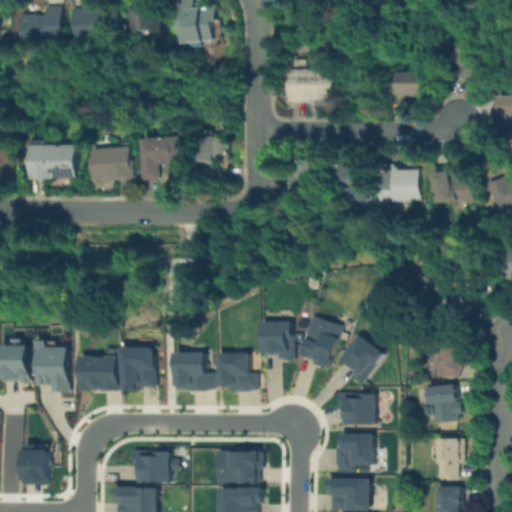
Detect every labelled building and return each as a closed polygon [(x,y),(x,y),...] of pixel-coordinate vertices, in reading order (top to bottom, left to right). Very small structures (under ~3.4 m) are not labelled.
[(143,43),(134,44),(132,3),(137,3),(137,0),(162,0),(163,2),(161,2),(163,39),(143,40),(143,43)] [(184,0),(194,0),(195,8),(216,5),(221,43),(180,48),(175,1),(184,0)] [(64,5),(64,40),(24,40),(24,16),(47,17),(47,5),(64,5)] [(120,39),(77,41),(76,10),(118,8),(120,39)] [(497,51),(475,83),(461,74),(468,64),(455,55),(470,33),(497,51)] [(511,69),(502,53),(511,47),(511,69)] [(334,71),(334,100),(291,99),(291,71),(334,71)] [(431,73),(431,99),(397,99),(397,73),(431,73)] [(511,94),(502,94),(501,117),(511,118),(511,135),(511,94)] [(230,135),(229,155),(218,155),(218,171),(201,171),(202,134),(230,135)] [(182,136),(184,168),(169,169),(169,163),(161,163),(162,179),(143,180),(141,139),(182,136)] [(0,142),(15,143),(14,182),(0,181),(0,142)] [(132,178),(95,181),(92,149),(129,145),(132,178)] [(75,147),(75,179),(32,178),(33,146),(75,147)] [(347,165),(354,173),(360,167),(378,186),(354,208),(329,182),(347,165)] [(319,168),(319,205),(290,205),(290,168),(319,168)] [(425,171),(425,201),(385,201),(385,170),(425,171)] [(481,175),(482,202),(438,203),(438,170),(462,170),(462,175),(481,175)] [(511,179),(511,210),(503,213),(495,185),(511,179)] [(454,254),(485,245),(492,268),(461,277),(454,254)] [(511,273),(502,269),(511,247),(511,273)] [(376,268),(384,265),(386,271),(378,274),(376,268)] [(457,290),(475,305),(455,329),(437,315),(457,290)] [(331,364),(317,360),(319,355),(305,350),(316,315),(343,324),(331,364)] [(265,350),(265,322),(295,321),(295,357),(286,357),(286,350),(265,350)] [(460,378),(432,368),(436,358),(421,353),(429,332),(462,344),(457,358),(466,361),(460,378)] [(345,357),(363,333),(385,350),(363,379),(356,374),(360,369),(345,357)] [(2,344),(2,380),(20,380),(20,382),(30,382),(30,344),(23,344),(23,337),(12,337),(12,344),(2,344)] [(37,339),(37,384),(50,384),(51,390),(68,390),(67,345),(47,345),(46,339),(37,339)] [(157,383),(142,384),(142,387),(127,387),(128,345),(157,345),(157,383)] [(178,385),(179,351),(208,351),(208,371),(215,371),(215,386),(178,385)] [(222,382),(222,351),(252,351),(252,371),(259,371),(259,386),(230,386),(231,382),(222,382)] [(119,386),(84,386),(85,354),(120,354),(119,386)] [(429,388),(460,385),(463,423),(457,423),(458,430),(442,431),(441,424),(436,424),(435,414),(432,415),(429,388)] [(377,420),(346,420),(346,404),(339,404),(340,391),(377,391),(377,420)] [(337,468),(337,442),(343,442),(343,432),(375,432),(374,460),(355,459),(355,468),(337,468)] [(442,440),(467,440),(467,464),(461,464),(461,478),(441,478),(442,440)] [(24,481),(24,443),(46,443),(45,481),(24,481)] [(172,478),(144,478),(145,464),(134,464),(134,448),(172,449),(172,478)] [(222,478),(222,449),(260,450),(260,478),(222,478)] [(371,507),(332,507),(331,477),(371,477),(371,507)] [(160,511),(123,511),(123,500),(118,500),(118,485),(160,485),(160,511)] [(225,511),(226,487),(267,486),(267,497),(260,497),(260,511),(225,511)] [(466,487),(466,511),(442,511),(442,487),(466,487)]
